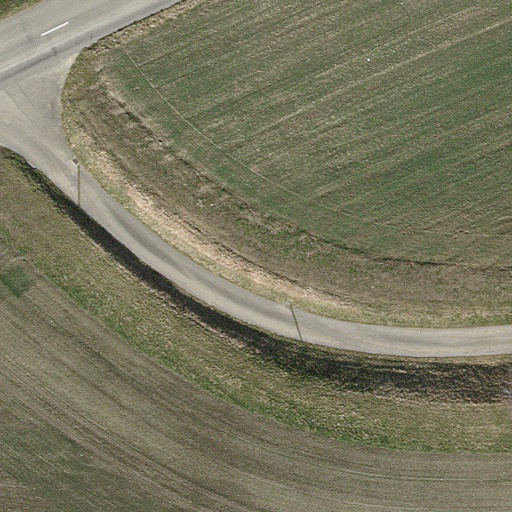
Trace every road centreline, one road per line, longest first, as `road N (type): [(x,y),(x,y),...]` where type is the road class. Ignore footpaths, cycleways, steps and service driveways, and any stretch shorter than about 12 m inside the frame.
road 1 (track): [(0,74),(117,232),(300,339),(477,361),(511,357)]
road 2 (tertiary): [(0,67),(151,0)]
